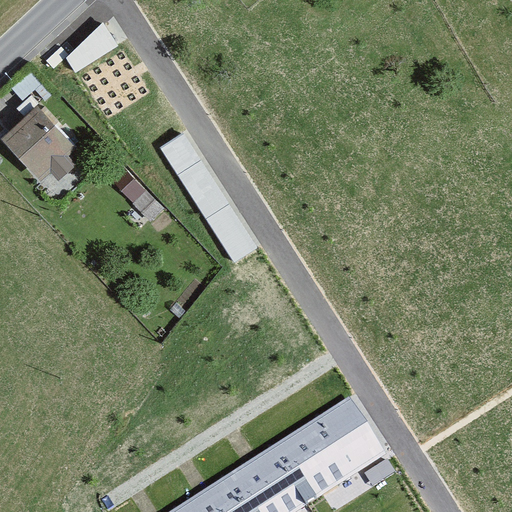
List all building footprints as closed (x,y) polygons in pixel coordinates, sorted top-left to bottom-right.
[(75,148),(34,107),(6,134),(46,176),(75,148)] [(254,247),(183,132),(161,145),(233,260),(254,247)] [(160,211),(133,180),(123,188),(150,219),(160,211)] [(305,329),(279,341),(288,362),(315,350),(305,329)] [(288,511),(381,454),(349,404),(176,511),(288,511)]
